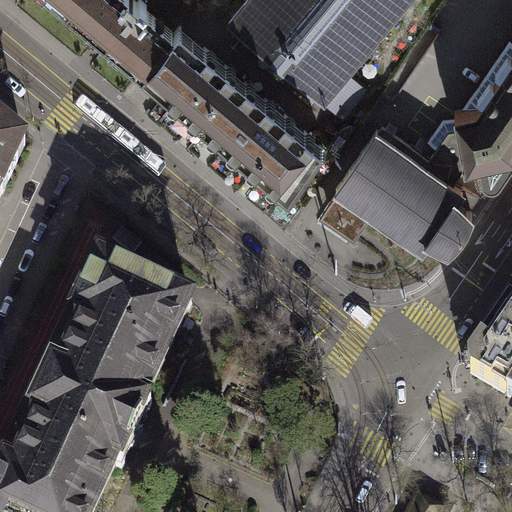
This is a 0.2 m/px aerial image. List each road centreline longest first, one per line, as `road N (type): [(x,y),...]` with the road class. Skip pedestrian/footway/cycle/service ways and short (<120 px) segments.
road 1 (tertiary): [(397,383),(91,123)]
road 2 (tertiary): [(397,383),(511,219)]
road 3 (residential): [(0,279),(48,176),(91,123)]
road 4 (tertiary): [(397,383),(339,511)]
road 5 (residential): [(511,452),(397,383)]
